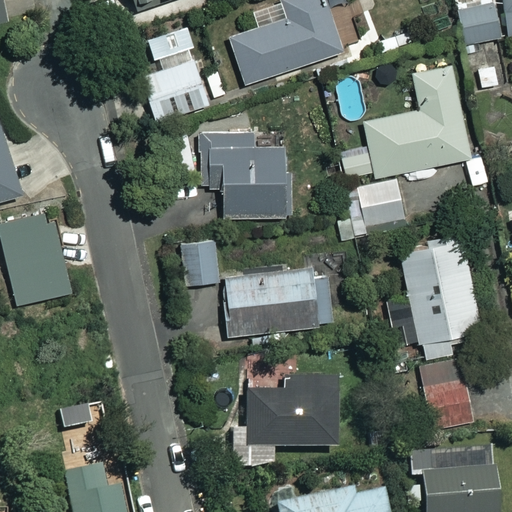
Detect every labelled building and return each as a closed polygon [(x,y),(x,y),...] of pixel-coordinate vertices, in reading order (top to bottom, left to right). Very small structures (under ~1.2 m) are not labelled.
[(0,0),(0,23),(12,22),(8,0),(0,0)] [(136,0),(139,10),(186,0),(136,0)] [(283,0),(290,19),(233,37),(247,83),(360,48),(358,40),(343,45),(329,0),(283,0)] [(503,39),(499,4),(464,9),(468,44),(503,39)] [(212,106),(198,60),(142,78),(156,124),(212,106)] [(501,66),(479,69),(482,92),(504,88),(501,66)] [(476,159),(457,68),(415,77),(422,111),(366,123),(377,180),(476,159)] [(0,201),(25,194),(2,119),(0,119),(0,201)] [(257,149),(257,134),(203,135),(205,189),(226,189),(227,219),(296,217),(294,148),(257,149)] [(402,177),(359,187),(364,209),(407,199),(402,177)] [(59,225),(48,215),(0,225),(0,234),(15,305),(73,293),(70,277),(59,225)] [(367,216),(338,218),(340,241),(368,239),(367,216)] [(466,233),(402,248),(429,362),(493,347),(466,233)] [(221,241),(184,244),(188,285),(224,282),(221,241)] [(330,284),(315,271),(227,277),(231,340),(333,334),(330,284)] [(474,424),(465,366),(420,372),(429,431),(474,424)] [(286,393),(248,393),(249,400),(245,400),(246,429),(233,429),(234,467),(272,466),(272,449),(337,448),(336,379),(286,380),(286,393)] [(423,476),(495,468),(493,445),(409,455),(412,477),(423,476)] [(124,511),(114,462),(64,472),(72,511),(124,511)] [(500,511),(495,468),(423,476),(427,511),(500,511)] [(277,505),(278,511),(390,511),(385,489),(357,496),(355,488),(277,505)]
